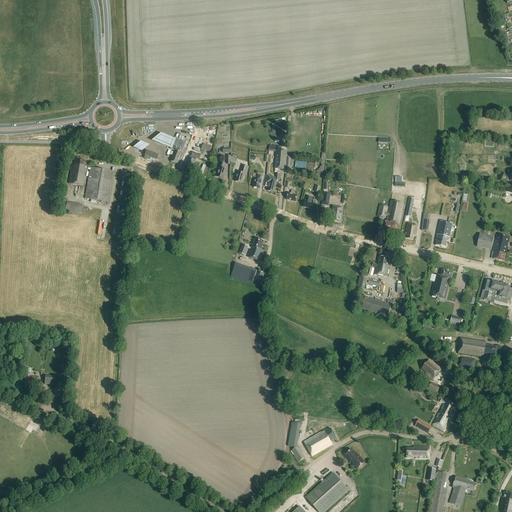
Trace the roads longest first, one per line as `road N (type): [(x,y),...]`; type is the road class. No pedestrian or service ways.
road 1 (unclassified): [(511,273),(308,225),(109,151),(105,131)]
road 2 (track): [(223,511),(0,382)]
road 3 (primary): [(286,104),(400,84),(511,78)]
road 4 (residential): [(311,464),(364,432),(454,437)]
